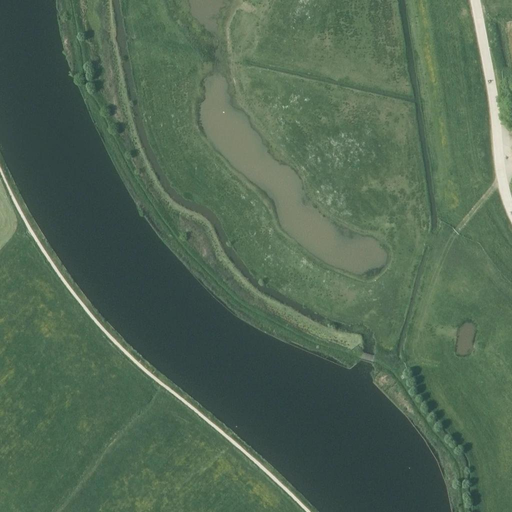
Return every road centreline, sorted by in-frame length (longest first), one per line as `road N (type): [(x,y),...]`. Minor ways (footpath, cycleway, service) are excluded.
road 1 (track): [(396,375),(409,362),(455,232),(502,182)]
road 2 (unclassified): [(511,211),(475,0)]
